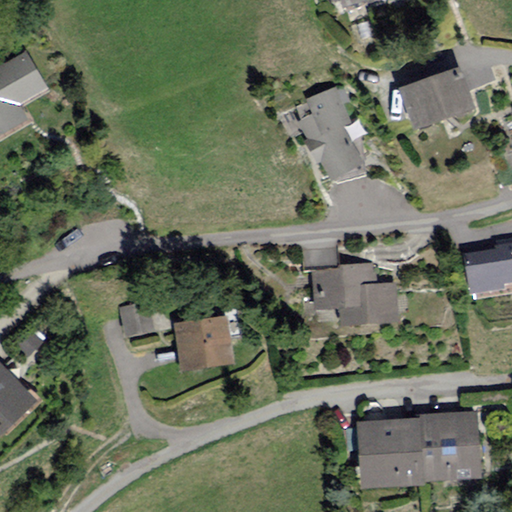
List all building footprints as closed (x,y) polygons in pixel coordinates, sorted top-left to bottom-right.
[(340,0),(345,16),(399,0),(340,0)] [(25,52),(0,66),(0,142),(31,124),(20,106),(48,90),(25,52)] [(465,67),(402,89),(418,135),(481,113),(465,67)] [(338,84),(308,100),(317,116),(305,122),(337,179),(363,164),(346,132),(360,124),(338,84)] [(511,244),(470,254),(480,297),(511,290),(511,244)] [(338,245),(306,246),(307,265),(339,264),(338,245)] [(375,266),(313,275),(319,316),(344,312),(348,339),(406,330),(399,284),(379,287),(375,266)] [(147,302),(120,308),(129,343),(155,336),(147,302)] [(228,317),(174,328),(185,380),(239,369),(228,317)] [(0,372),(0,436),(32,406),(0,373),(0,372)] [(481,411),(357,424),(365,494),(489,481),(481,411)]
